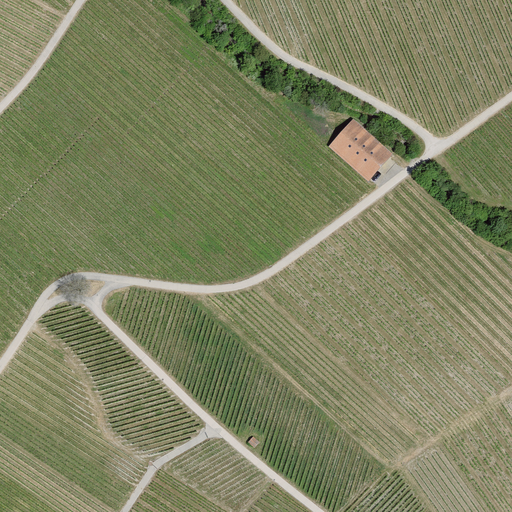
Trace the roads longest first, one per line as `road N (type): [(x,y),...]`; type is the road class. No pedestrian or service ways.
road 1 (track): [(0,366),(47,294),(68,278),(241,286),(438,150)]
road 2 (track): [(321,511),(219,428),(91,304),(118,279)]
road 3 (track): [(227,0),(279,53),(424,130),(438,150)]
road 4 (track): [(82,0),(0,110)]
road 5 (track): [(125,511),(157,462),(219,428)]
